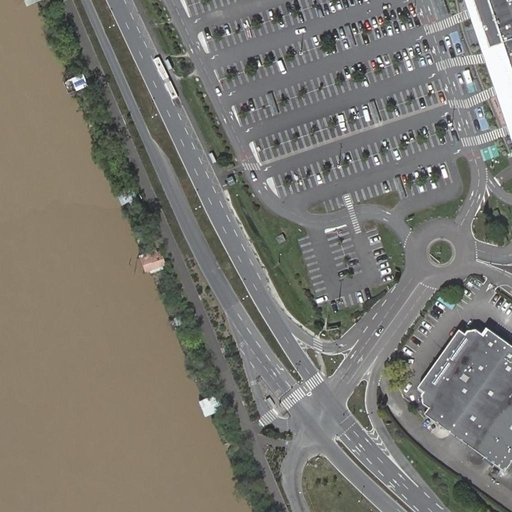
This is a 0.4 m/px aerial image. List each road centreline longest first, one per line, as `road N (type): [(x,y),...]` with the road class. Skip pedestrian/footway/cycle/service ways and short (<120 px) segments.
road 1 (secondary): [(85,0),(210,270),(308,418)]
road 2 (secondary): [(267,308),(115,0)]
road 3 (unclassified): [(440,511),(372,411),(377,371),(411,293)]
road 4 (unclassified): [(411,293),(334,348),(317,345),(267,308)]
road 5 (secondary): [(430,511),(376,463),(328,402)]
road 6 (unclassified): [(328,402),(411,293)]
road 7 (unclassified): [(426,272),(455,273),(466,257),(462,239),(449,229),(426,232),(417,261)]
road 8 (secondary): [(308,418),(395,511)]
